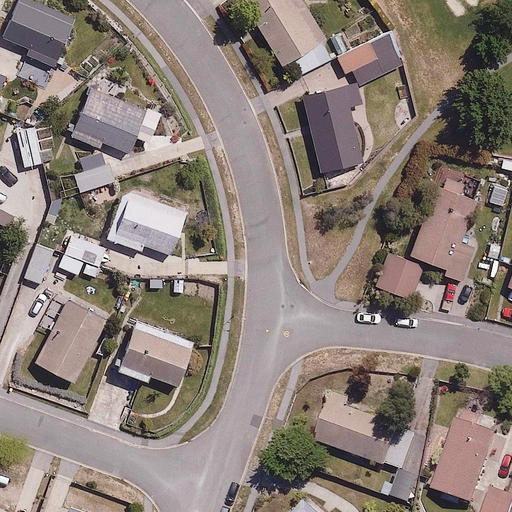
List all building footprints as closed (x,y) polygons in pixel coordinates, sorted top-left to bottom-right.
[(35,0),(21,0),(6,35),(30,46),(27,53),(55,65),(76,18),(35,0)] [(322,41),(326,39),(304,0),(246,0),(245,1),(280,64),(292,58),(301,74),(331,58),(322,41)] [(390,30),(338,54),(346,72),(358,67),(364,81),(396,66),(393,58),(401,54),(390,30)] [(361,101),(357,83),(304,96),(322,168),(364,158),(351,104),(361,101)] [(101,145),(103,140),(129,151),(136,133),(151,139),(162,113),(93,85),(73,134),(101,145)] [(38,125),(19,128),(25,164),(45,160),(38,125)] [(111,159),(77,172),(84,190),(118,176),(111,159)] [(479,191),(441,179),(416,253),(448,264),(445,272),(467,279),(477,248),(462,243),(479,191)] [(187,211),(126,189),(109,236),(141,248),(143,242),(172,253),(187,211)] [(108,242),(69,229),(62,249),(88,258),(84,269),(96,274),(108,242)] [(53,246),(36,239),(23,272),(41,279),(53,246)] [(112,317),(64,292),(55,309),(61,312),(36,359),(78,381),(112,317)] [(195,341),(137,320),(120,369),(150,380),(153,372),(181,382),(195,341)] [(396,442),(405,417),(333,391),(316,438),(401,469),(409,447),(396,442)] [(507,437),(495,433),(497,427),(457,413),(432,486),(473,500),(489,451),(501,454),(507,437)] [(511,511),(511,494),(489,486),(479,511),(511,511)] [(324,511),(311,499),(297,511),(324,511)]
